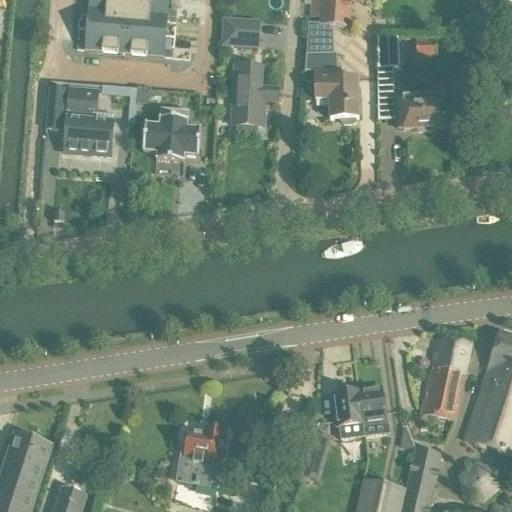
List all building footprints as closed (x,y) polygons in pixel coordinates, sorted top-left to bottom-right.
[(88,11),(128,15),(129,0),(95,0),(95,6),(89,5),(88,11)] [(129,0),(128,15),(168,18),(168,12),(162,12),(163,0),(129,0)] [(322,0),(320,27),(332,28),(348,29),(350,0),(322,0)] [(93,27),(93,32),(126,35),(127,27),(128,15),(88,11),(88,17),(94,18),(93,27)] [(127,27),(126,35),(160,38),(161,27),(161,24),(167,24),(168,18),(128,15),(127,27)] [(222,49),(257,51),(259,25),(224,22),(222,49)] [(85,53),(124,56),(126,35),(93,32),(91,46),(85,46),(85,53)] [(126,35),(124,56),(164,60),(165,53),(159,52),(160,38),(126,35)] [(426,60),(426,44),(416,44),(416,60),(426,60)] [(436,44),(426,44),(426,60),(436,60),(436,44)] [(337,73),(337,56),(307,57),(304,84),(315,84),(316,103),(330,102),(330,122),(341,122),(342,125),(344,127),(354,127),(356,125),(356,121),(359,121),(358,81),(332,82),(332,73),(337,73)] [(238,134),(257,136),(257,129),(263,130),(265,101),(270,101),(270,105),(277,105),(278,91),(261,90),(263,70),(235,69),(231,128),(238,128),(238,134)] [(378,70),(378,104),(394,103),(393,69),(378,70)] [(424,135),(422,98),(409,99),(408,90),(398,91),(398,100),(399,132),(411,131),(415,133),(419,134),(422,135),(424,135)] [(65,149),(93,151),(92,159),(110,160),(113,125),(92,123),(92,115),(96,116),(98,94),(70,92),(68,114),(70,114),(70,122),(67,121),(65,149)] [(46,132),(60,133),(64,94),(49,93),(46,132)] [(448,97),(422,98),(424,135),(426,135),(430,134),(433,132),(437,130),(449,130),(448,97)] [(187,131),(189,114),(160,112),(159,128),(146,127),(145,127),(143,156),(156,157),(156,164),(184,166),(185,159),(198,160),(201,132),(187,131)] [(464,443),(511,460),(511,340),(500,336),(485,380),(464,443)] [(421,417),(455,424),(472,347),(438,341),(421,417)] [(364,439),(359,396),(359,394),(356,394),(356,391),(345,393),(345,395),(335,397),(339,430),(340,442),(364,439)] [(359,396),(364,439),(388,436),(388,429),(383,393),(374,394),(373,391),(363,393),(363,395),(359,396)] [(177,484),(218,491),(224,452),(222,451),(225,433),(207,430),(206,436),(188,433),(186,447),(183,447),(177,484)] [(318,435),(315,434),(302,478),(317,483),(331,439),(318,435)] [(0,480),(0,511),(32,511),(52,448),(14,436),(0,480)] [(416,452),(407,492),(363,483),(356,511),(429,511),(441,457),(416,452)] [(462,501),(483,509),(499,494),(495,472),(474,465),(458,480),(462,501)] [(55,511),(82,511),(87,498),(62,491),(55,511)]
